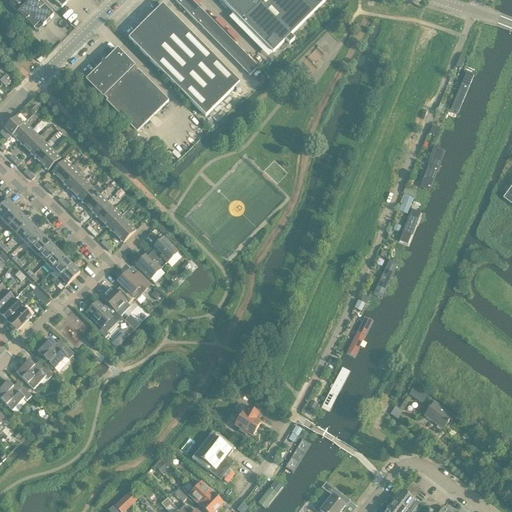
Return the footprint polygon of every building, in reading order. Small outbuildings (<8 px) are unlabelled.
[(36,0),(13,0),(9,4),(36,31),(39,32),(54,17),(36,0)] [(53,0),(62,9),(70,0),(53,0)] [(190,0),(173,0),(249,77),(258,68),(190,0)] [(219,0),(273,54),(285,41),(289,45),(294,40),(290,36),(326,0),(219,0)] [(162,6),(128,39),(205,117),(239,84),(162,6)] [(100,66),(86,81),(137,133),(168,102),(117,50),(105,62),(101,61),(100,66)] [(473,79),(463,75),(447,114),(457,118),(473,79)] [(12,137),(24,125),(17,117),(0,133),(0,134),(7,142),(12,137)] [(19,144),(32,131),(25,124),(24,125),(12,137),(19,144)] [(26,151),(39,138),(32,131),(19,144),(26,151)] [(151,148),(154,145),(140,131),(137,133),(151,148)] [(33,158),(46,145),(39,138),(26,151),(33,158)] [(40,165),(53,152),(46,145),(33,158),(40,165)] [(435,148),(420,188),(431,192),(447,152),(435,148)] [(53,152),(40,165),(48,172),(60,160),(53,152)] [(59,181),(71,169),(64,161),(51,174),(59,181)] [(66,188),(78,176),(71,169),(59,181),(66,188)] [(73,195),(85,183),(78,176),(66,188),(73,195)] [(80,202),(93,190),(85,183),(73,195),(80,202)] [(93,190),(80,202),(87,209),(100,197),(103,193),(96,186),(93,190)] [(511,186),(503,199),(511,206),(511,186)] [(94,216),(107,204),(100,197),(87,209),(94,216)] [(0,219),(2,221),(15,209),(7,201),(0,208),(0,219)] [(101,223),(114,211),(107,204),(94,216),(101,223)] [(9,229),(22,216),(15,209),(2,221),(9,229)] [(109,231),(121,218),(114,211),(101,223),(109,231)] [(422,215),(412,211),(400,242),(410,246),(422,215)] [(16,236),(29,223),(22,216),(9,229),(16,236)] [(116,238),(128,225),(121,218),(109,231),(116,238)] [(23,243),(36,230),(29,223),(16,236),(23,243)] [(128,225),(116,238),(123,245),(136,232),(128,225)] [(31,250),(44,238),(36,230),(23,243),(31,250)] [(38,257),(51,245),(44,238),(31,250),(38,257)] [(148,252),(164,268),(178,254),(163,239),(154,248),(153,247),(148,252)] [(45,265),(58,252),(51,245),(38,257),(45,265)] [(52,272),(65,259),(58,252),(45,265),(52,272)] [(150,282),(164,268),(148,252),(144,257),(135,267),(150,282)] [(54,284),(59,279),(60,279),(72,266),(65,259),(52,272),(50,275),(54,279),(51,282),(54,284)] [(400,266),(389,262),(374,296),(385,301),(400,266)] [(64,289),(67,286),(80,274),(72,266),(60,279),(59,279),(54,284),(57,288),(60,285),(64,289)] [(127,273),(117,283),(121,287),(125,292),(131,297),(133,300),(134,299),(136,301),(142,295),(150,287),(140,277),(135,282),(127,273)] [(106,292),(101,297),(102,298),(101,299),(108,306),(116,314),(125,304),(128,306),(134,300),(133,300),(131,297),(125,292),(121,287),(116,291),(117,292),(115,294),(114,293),(111,289),(107,293),(106,292)] [(0,314),(15,300),(6,292),(0,297),(0,314)] [(45,308),(49,304),(50,304),(39,292),(34,297),(45,308)] [(370,295),(364,292),(360,300),(368,304),(369,302),(368,301),(370,295)] [(23,308),(19,304),(15,300),(0,314),(0,316),(7,324),(23,308)] [(97,303),(86,313),(102,329),(98,333),(105,340),(109,336),(106,333),(116,324),(121,319),(116,314),(108,306),(104,310),(97,303)] [(23,308),(7,324),(16,333),(32,317),(23,308)] [(373,324),(364,320),(347,355),(356,359),(373,324)] [(58,349),(50,341),(38,353),(54,370),(66,358),(69,361),(74,356),(63,345),(58,349)] [(37,370),(29,362),(17,374),(34,391),(45,379),(48,381),(53,377),(42,365),(37,370)] [(351,376),(340,370),(320,408),(330,414),(351,376)] [(16,391),(8,383),(0,390),(0,399),(13,412),(24,400),(27,403),(32,398),(21,386),(16,391)] [(223,384),(216,395),(223,399),(231,388),(223,384)] [(414,386),(409,396),(423,404),(429,394),(414,386)] [(453,416),(434,403),(424,416),(442,430),(453,416)] [(396,407),(391,415),(395,417),(399,420),(404,412),(396,407)] [(247,434),(253,437),(261,424),(257,422),(256,419),(259,415),(249,409),(245,415),(242,413),(235,427),(240,430),(239,432),(246,436),(247,434)] [(211,435),(196,454),(208,464),(205,467),(209,471),(209,472),(220,481),(234,463),(228,458),(232,452),(211,435)] [(301,441),(286,468),(294,473),(310,446),(301,441)] [(164,459),(171,465),(176,459),(169,453),(164,459)] [(154,467),(160,472),(168,464),(162,459),(154,467)] [(284,489),(275,482),(259,503),(267,509),(284,489)] [(201,483),(195,490),(217,510),(223,504),(201,483)] [(332,497),(320,511),(340,511),(345,506),(349,501),(333,489),(326,483),(322,489),(329,494),(332,497)] [(410,497),(417,487),(412,484),(405,493),(410,497)] [(415,500),(422,491),(417,487),(410,497),(415,500)] [(183,504),(187,500),(188,499),(179,490),(174,495),(183,504)] [(195,490),(189,496),(205,511),(215,511),(217,510),(195,490)] [(408,511),(412,511),(419,504),(415,500),(410,497),(405,493),(402,491),(394,501),(408,511)] [(415,500),(419,504),(427,495),(422,491),(415,500)] [(119,511),(125,511),(137,501),(129,493),(115,507),(119,511)] [(424,508),(431,498),(427,495),(419,504),(424,508)] [(429,511),(436,502),(431,498),(424,508),(429,511)] [(162,505),(168,511),(172,511),(177,508),(169,500),(162,505)] [(387,510),(389,511),(408,511),(394,501),(387,510)] [(436,502),(429,511),(436,511),(441,506),(436,502)]
